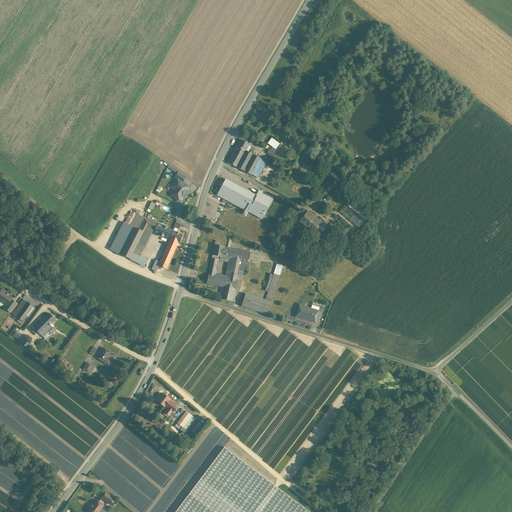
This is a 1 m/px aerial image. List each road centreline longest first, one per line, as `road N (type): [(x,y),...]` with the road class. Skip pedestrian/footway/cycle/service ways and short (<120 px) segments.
road 1 (tertiary): [(310,0),(218,161),(180,291)]
road 2 (unclassified): [(434,370),(180,291)]
road 3 (tertiary): [(180,291),(129,411),(54,511)]
road 4 (track): [(319,511),(152,369)]
road 5 (track): [(0,277),(155,362)]
road 6 (unclassified): [(434,370),(454,390),(371,511)]
